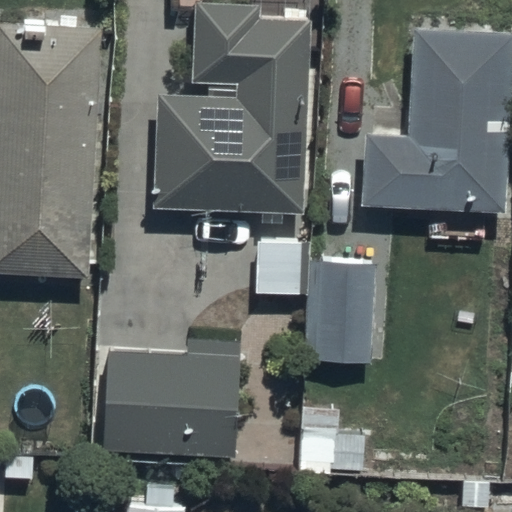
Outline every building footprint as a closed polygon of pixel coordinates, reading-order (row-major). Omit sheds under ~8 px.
[(300,215),(308,21),(159,15),(151,209),(300,215)] [(0,274),(98,278),(106,28),(0,25),(0,27),(0,274)] [(511,218),(511,168),(511,30),(413,28),(410,135),(364,134),(362,214),(511,218)] [(300,230),(254,230),(254,286),(300,286),(300,230)] [(371,251),(312,251),(311,352),(370,352),(371,251)] [(105,350),(100,452),(235,459),(240,358),(105,350)] [(187,511),(188,501),(128,498),(126,511),(187,511)]
